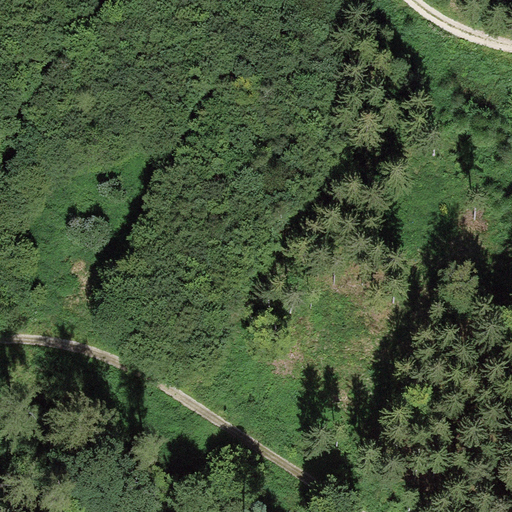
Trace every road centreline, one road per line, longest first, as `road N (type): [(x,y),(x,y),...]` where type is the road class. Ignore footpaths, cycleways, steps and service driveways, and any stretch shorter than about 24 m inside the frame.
road 1 (track): [(0,338),(60,342),(151,381),(354,511)]
road 2 (track): [(400,0),(468,34),(511,43)]
